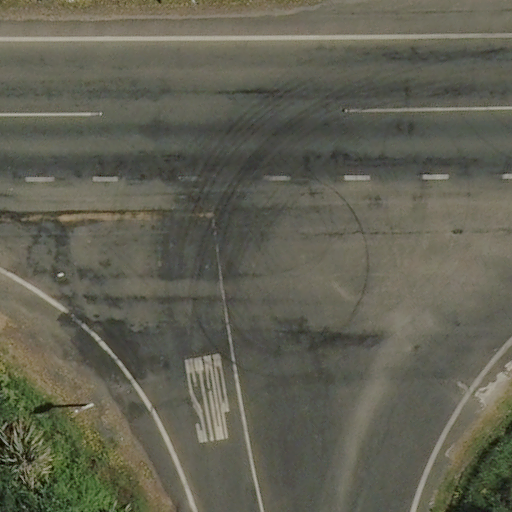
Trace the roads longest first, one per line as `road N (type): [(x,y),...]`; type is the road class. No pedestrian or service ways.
road 1 (unclassified): [(208,109),(208,218),(273,511)]
road 2 (primary): [(208,109),(511,106)]
road 3 (primary): [(0,108),(208,109)]
